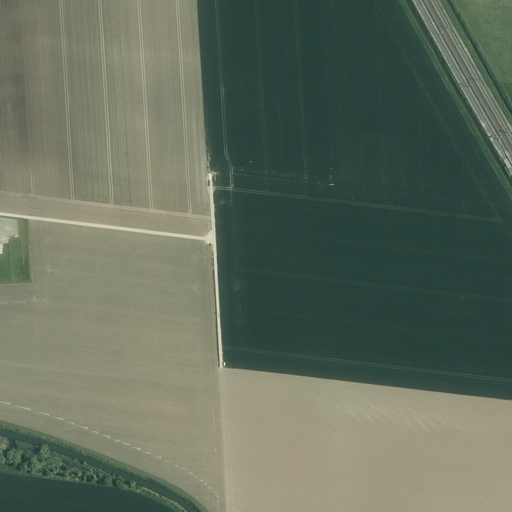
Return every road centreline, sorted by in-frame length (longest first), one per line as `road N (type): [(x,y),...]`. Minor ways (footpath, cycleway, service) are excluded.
road 1 (track): [(0,213),(213,239)]
road 2 (track): [(220,368),(209,170)]
road 3 (track): [(439,0),(511,129)]
